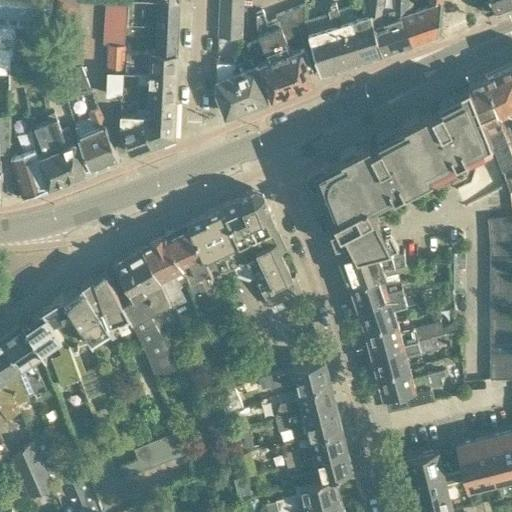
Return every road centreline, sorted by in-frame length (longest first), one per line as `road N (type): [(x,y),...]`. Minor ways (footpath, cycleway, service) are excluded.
road 1 (residential): [(388,511),(341,321),(273,139)]
road 2 (tertiary): [(0,228),(92,210),(192,171)]
road 3 (tertiary): [(273,139),(450,61)]
road 4 (residential): [(199,0),(192,171)]
